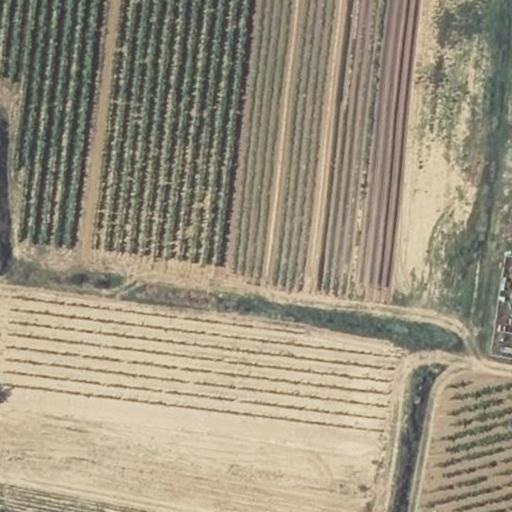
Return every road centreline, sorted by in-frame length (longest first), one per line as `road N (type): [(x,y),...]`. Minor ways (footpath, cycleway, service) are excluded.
road 1 (track): [(444,378),(475,362),(465,337),(444,321),(85,260),(114,0)]
road 2 (track): [(511,368),(450,358),(418,359),(403,371),(383,511)]
road 3 (track): [(415,511),(444,378)]
